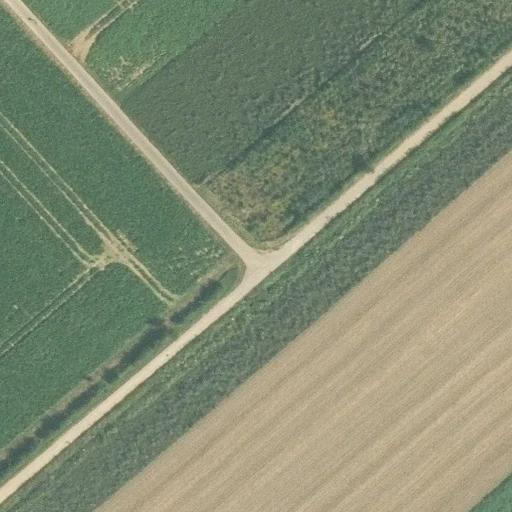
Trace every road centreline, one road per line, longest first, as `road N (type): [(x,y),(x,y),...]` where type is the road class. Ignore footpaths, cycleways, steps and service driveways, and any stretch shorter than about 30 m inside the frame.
road 1 (track): [(0,499),(511,58)]
road 2 (track): [(4,0),(259,277)]
